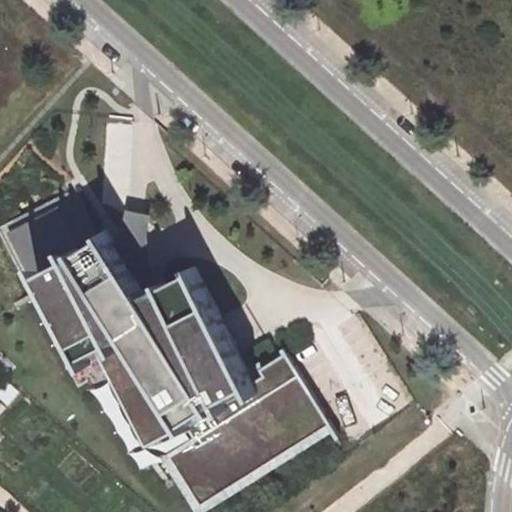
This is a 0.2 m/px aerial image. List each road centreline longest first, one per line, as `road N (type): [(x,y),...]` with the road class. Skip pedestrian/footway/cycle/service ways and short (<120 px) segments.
road 1 (unclassified): [(75,0),(511,386)]
road 2 (unclassified): [(511,251),(233,0)]
road 3 (unknown): [(264,283),(240,310),(139,358),(108,344),(35,252)]
road 4 (unknown): [(141,130),(134,206),(146,238),(213,254)]
road 5 (unknown): [(141,130),(188,231),(213,254)]
road 6 (unknown): [(316,309),(379,420)]
